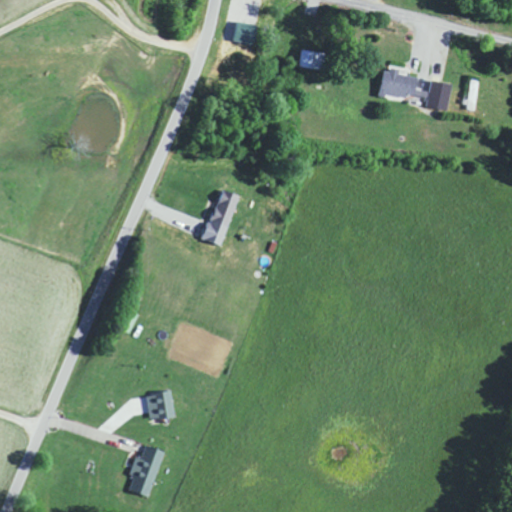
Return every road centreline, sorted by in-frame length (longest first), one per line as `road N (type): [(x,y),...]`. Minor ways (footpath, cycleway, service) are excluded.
road 1 (tertiary): [(8,511),(171,135),(214,0)]
road 2 (residential): [(511,42),(344,0)]
